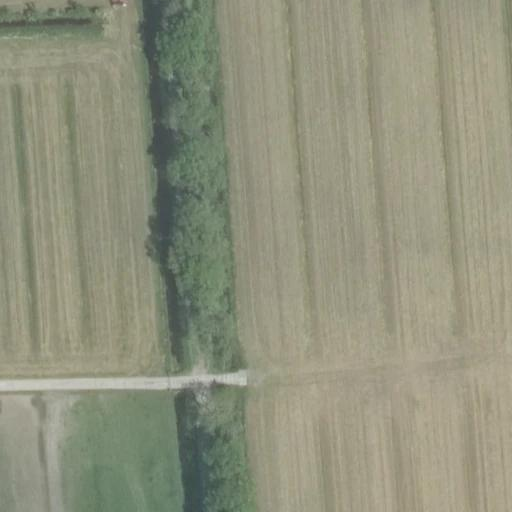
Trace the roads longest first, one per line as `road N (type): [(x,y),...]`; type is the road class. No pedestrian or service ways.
road 1 (track): [(173,0),(213,511)]
road 2 (track): [(0,389),(252,376)]
